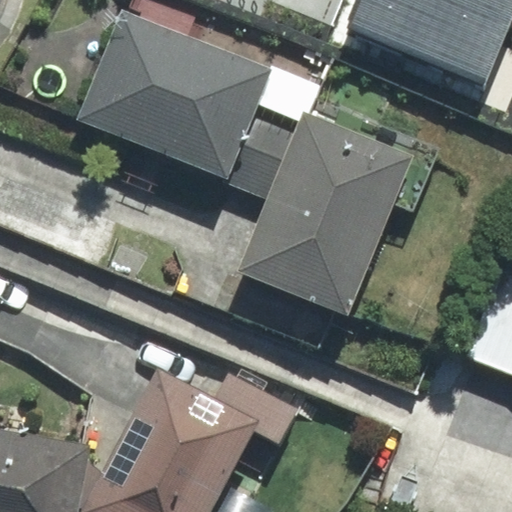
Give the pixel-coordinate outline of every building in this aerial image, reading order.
[(265,85),(114,19),(66,128),(217,194),(265,85)] [(405,175),(292,125),(223,279),(336,330),(405,175)] [(217,511),(256,436),(149,382),(83,511),(217,511)] [(511,397),(478,472),(511,487),(511,397)] [(71,511),(82,458),(0,442),(0,511),(71,511)]
